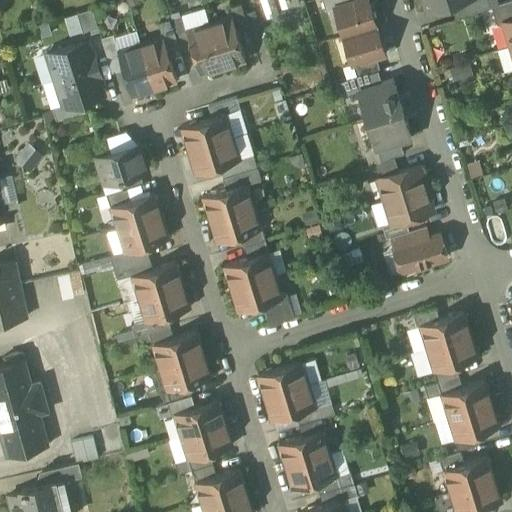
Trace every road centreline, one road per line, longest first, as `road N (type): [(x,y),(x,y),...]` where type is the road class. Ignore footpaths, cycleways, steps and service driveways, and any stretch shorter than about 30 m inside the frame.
road 1 (residential): [(231,356),(153,109),(258,75)]
road 2 (residential): [(394,0),(479,271)]
road 3 (residential): [(479,271),(231,356)]
road 4 (residential): [(280,511),(231,356)]
